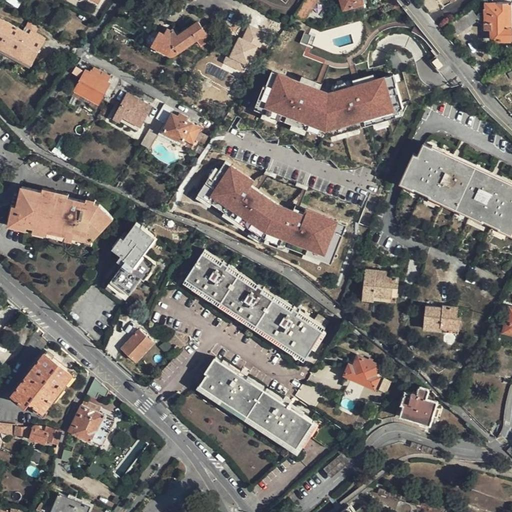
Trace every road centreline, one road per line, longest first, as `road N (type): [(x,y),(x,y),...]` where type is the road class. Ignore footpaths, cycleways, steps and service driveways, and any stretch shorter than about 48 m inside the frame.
road 1 (tertiary): [(200,461),(0,274)]
road 2 (unknown): [(55,322),(0,398),(13,415),(58,420)]
road 3 (residential): [(410,0),(511,120)]
road 4 (unknown): [(511,143),(456,119),(438,121),(404,177)]
